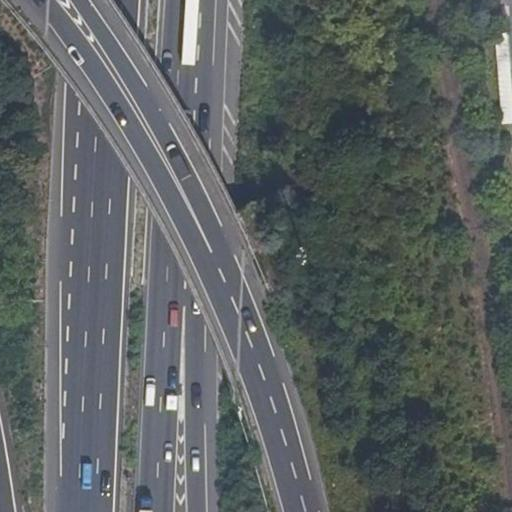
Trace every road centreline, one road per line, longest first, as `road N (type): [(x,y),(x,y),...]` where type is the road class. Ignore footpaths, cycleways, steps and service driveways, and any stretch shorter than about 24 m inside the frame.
road 1 (motorway): [(113,0),(92,511)]
road 2 (motorway): [(204,511),(196,301),(173,201)]
road 3 (motorway): [(158,511),(173,201)]
road 4 (motorway): [(297,511),(267,403),(198,238)]
road 5 (motorway): [(198,238),(156,144),(57,0)]
road 6 (motorway): [(198,238),(193,180),(175,130),(95,0)]
road 7 (motorway): [(173,201),(189,0)]
